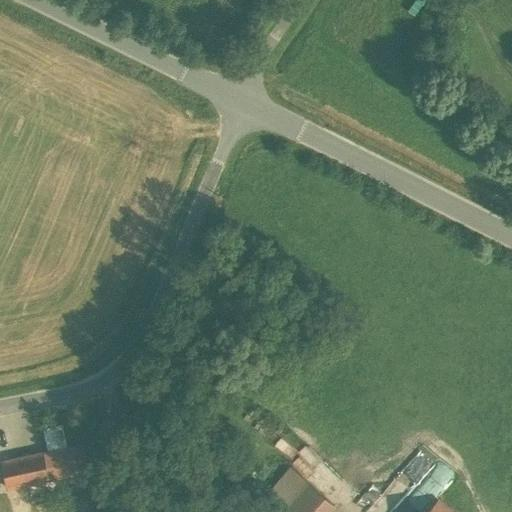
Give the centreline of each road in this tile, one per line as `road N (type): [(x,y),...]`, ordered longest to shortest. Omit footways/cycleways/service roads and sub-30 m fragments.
road 1 (unclassified): [(236,101),(511,242)]
road 2 (unclassified): [(36,0),(236,101)]
road 3 (unclassified): [(301,0),(236,101)]
